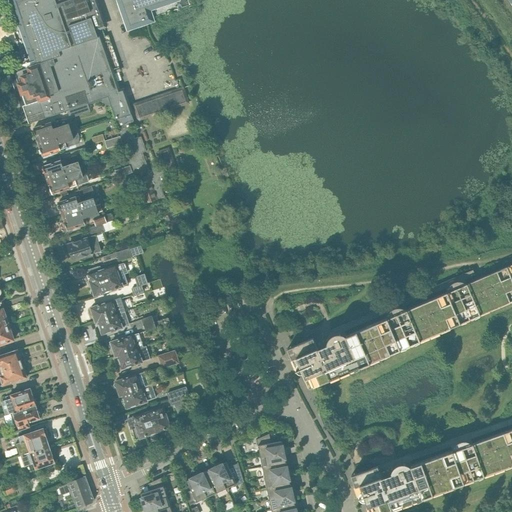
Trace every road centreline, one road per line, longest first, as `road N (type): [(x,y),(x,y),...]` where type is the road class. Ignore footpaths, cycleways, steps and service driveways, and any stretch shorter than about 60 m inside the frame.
road 1 (secondary): [(106,486),(0,155)]
road 2 (residential): [(106,486),(294,399)]
